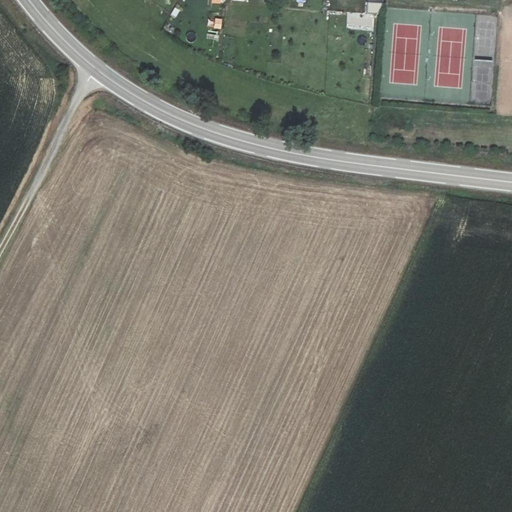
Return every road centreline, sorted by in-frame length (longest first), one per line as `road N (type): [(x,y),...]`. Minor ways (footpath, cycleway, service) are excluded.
road 1 (secondary): [(28,0),(96,69),(202,128),(320,158),(511,181)]
road 2 (track): [(96,69),(0,250)]
